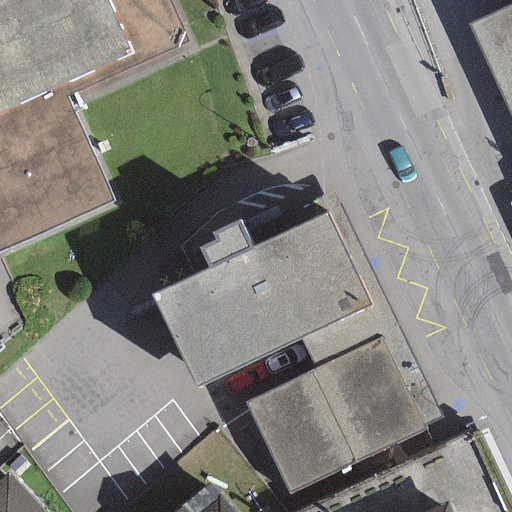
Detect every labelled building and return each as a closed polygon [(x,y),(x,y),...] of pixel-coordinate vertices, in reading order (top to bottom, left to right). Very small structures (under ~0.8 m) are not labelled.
[(0,0),(0,253),(112,202),(73,113),(81,109),(73,93),(187,43),(167,0),(0,0)] [(511,3),(466,25),(511,121),(511,3)] [(150,294),(195,388),(302,338),(318,370),(246,404),(289,495),(424,431),(368,311),(374,308),(327,210),(150,294)] [(224,254),(268,234),(258,212),(214,233),(224,254)] [(42,511),(8,475),(0,482),(0,511),(42,511)] [(233,511),(209,485),(176,511),(233,511)] [(450,511),(446,503),(427,511),(450,511)]
